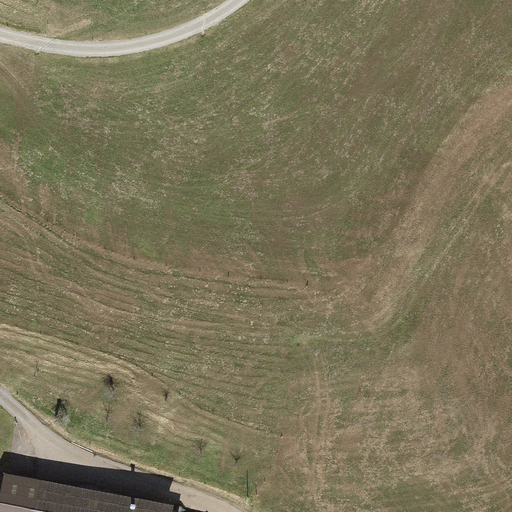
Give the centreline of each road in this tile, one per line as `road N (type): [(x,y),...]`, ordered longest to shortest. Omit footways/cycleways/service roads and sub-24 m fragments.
road 1 (track): [(222,511),(57,451),(0,400)]
road 2 (track): [(0,39),(34,49),(117,50),(192,32),(238,0)]
